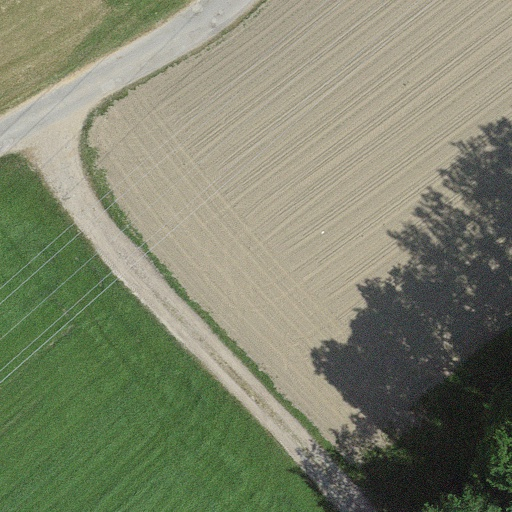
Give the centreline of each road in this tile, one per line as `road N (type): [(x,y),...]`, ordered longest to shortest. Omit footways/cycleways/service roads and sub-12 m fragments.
road 1 (track): [(56,103),(60,152),(89,215),(357,511)]
road 2 (unclassified): [(229,0),(0,137)]
